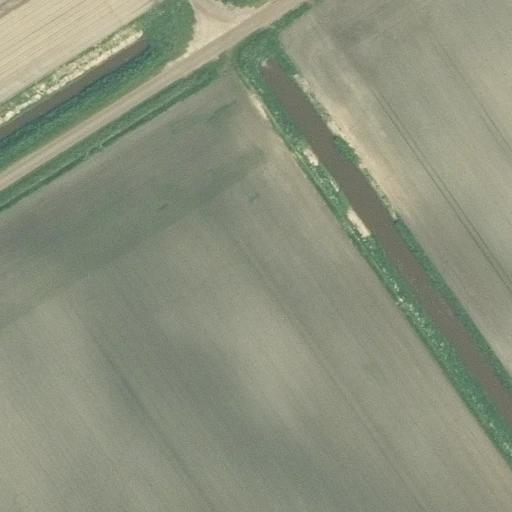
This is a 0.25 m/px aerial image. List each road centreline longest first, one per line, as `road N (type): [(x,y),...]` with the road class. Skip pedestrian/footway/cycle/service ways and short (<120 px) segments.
road 1 (track): [(218,43),(511,464)]
road 2 (unclassified): [(0,181),(287,0)]
